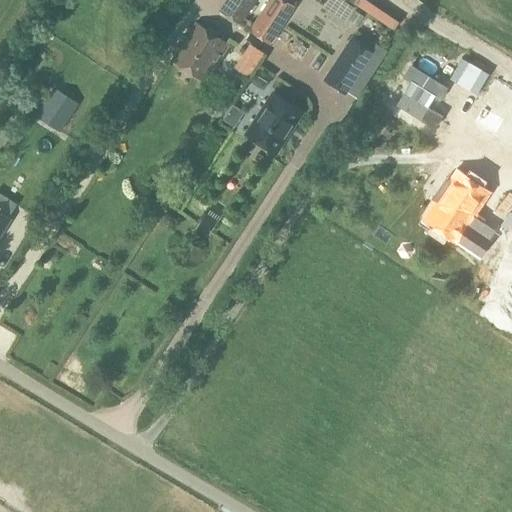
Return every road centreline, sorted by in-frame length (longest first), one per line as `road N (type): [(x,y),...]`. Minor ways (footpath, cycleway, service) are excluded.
road 1 (unclassified): [(234,511),(0,367)]
road 2 (unknown): [(0,234),(138,0)]
